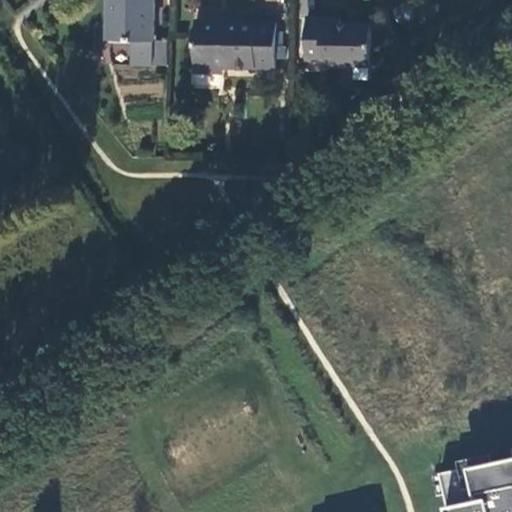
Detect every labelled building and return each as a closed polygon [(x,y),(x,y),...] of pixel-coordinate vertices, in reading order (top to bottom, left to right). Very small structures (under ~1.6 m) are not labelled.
[(158,46),(158,0),(116,0),(115,42),(138,42),(137,72),(158,72),(158,46)] [(314,64),(379,66),(380,30),(346,29),(346,25),(315,24),(314,64)] [(282,26),(234,27),(234,31),(207,31),(206,77),(232,77),(232,71),(282,71),(282,26)] [(158,72),(176,73),(176,47),(158,46),(158,72)] [(162,94),(162,84),(126,83),(125,93),(162,94)] [(511,511),(511,460),(440,477),(447,511),(511,511)]
